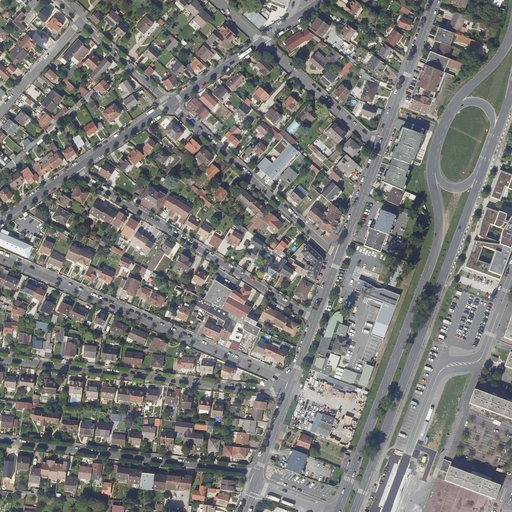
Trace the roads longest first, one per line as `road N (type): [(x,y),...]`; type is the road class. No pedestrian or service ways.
road 1 (primary): [(433,163),(435,249),(337,511)]
road 2 (primary): [(354,511),(481,170)]
road 3 (residential): [(0,256),(291,382)]
road 4 (residential): [(0,359),(286,395)]
road 5 (residential): [(314,320),(73,171)]
road 6 (residential): [(257,473),(0,441)]
road 7 (residential): [(170,103),(338,257)]
road 8 (residential): [(478,361),(437,374),(386,511)]
road 9 (residential): [(379,148),(260,41)]
road 10 (residential): [(379,148),(434,0)]
road 11 (residential): [(80,21),(170,103)]
road 12 (residential): [(80,21),(0,111)]
